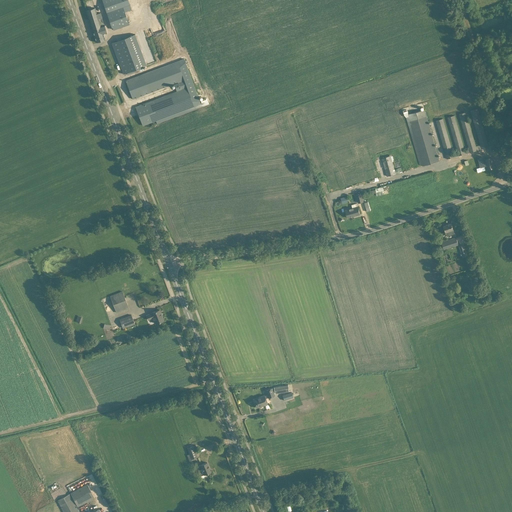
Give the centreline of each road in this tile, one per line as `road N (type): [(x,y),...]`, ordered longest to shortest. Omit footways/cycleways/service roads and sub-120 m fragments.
road 1 (unclassified): [(168,264),(380,228),(511,183)]
road 2 (secondary): [(168,264),(68,0)]
road 3 (secondary): [(263,511),(168,264)]
